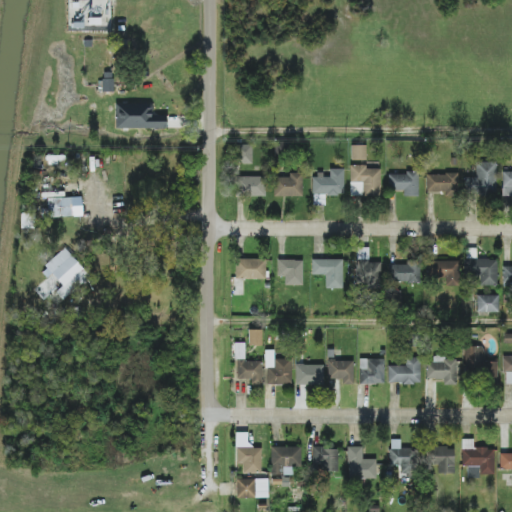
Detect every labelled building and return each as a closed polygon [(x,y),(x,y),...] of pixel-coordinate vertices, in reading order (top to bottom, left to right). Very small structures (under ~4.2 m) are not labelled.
[(103,92),(113,92),(112,72),(102,73),(103,92)] [(154,104),(116,103),(116,128),(167,129),(167,115),(154,115),(154,104)] [(252,164),(252,145),(239,145),(239,164),(252,164)] [(351,160),(366,160),(366,146),(351,145),(351,160)] [(496,162),(476,162),(475,178),(464,178),(464,196),(496,197),(496,162)] [(350,196),(380,197),(380,167),(350,167),(350,196)] [(344,169),(329,169),(329,175),(312,175),(312,195),(343,195),(344,169)] [(511,196),(511,171),(502,171),(502,196),(511,196)] [(302,197),(302,173),(289,173),(289,177),(274,177),(274,196),(302,197)] [(388,190),(403,190),(403,196),(418,196),(418,173),(388,173),(388,190)] [(458,197),(457,173),(426,175),(426,193),(444,192),(444,197),(458,197)] [(264,176),(235,177),(236,197),(265,196),(264,176)] [(325,205),(324,194),(313,195),(313,205),(325,205)] [(47,198),(48,217),(82,216),(81,197),(47,198)] [(63,299),(90,278),(67,249),(40,270),(63,299)] [(266,279),(265,259),(235,259),(236,279),(266,279)] [(342,260),(312,259),(311,275),(325,275),(325,288),(342,289),(342,260)] [(497,286),(497,259),(464,259),(464,276),(480,276),(480,285),(497,286)] [(302,285),(302,260),(278,260),(278,276),(285,276),(284,285),(302,285)] [(408,264),(389,265),(390,283),(420,282),(420,260),(408,261),(408,264)] [(381,261),(356,261),(355,288),(380,288),(381,261)] [(459,261),(425,261),(425,279),(445,278),(445,286),(459,286),(459,261)] [(511,266),(503,267),(503,287),(511,287),(511,266)] [(400,302),(400,293),(392,293),(392,302),(400,302)] [(476,312),(498,313),(498,295),(477,295),(476,312)] [(262,330),(248,330),(248,345),(262,346),(262,330)] [(245,343),(235,343),(235,379),(251,379),(251,383),(262,383),(262,361),(245,361),(245,343)] [(497,362),(484,362),(484,346),(463,347),(464,381),(497,380),(497,362)] [(291,359),(274,359),(274,350),(265,350),(266,384),(291,384),(291,359)] [(511,384),(511,355),(503,356),(504,384),(511,384)] [(387,366),(388,384),(420,383),(420,357),(405,358),(405,365),(387,366)] [(443,385),(456,385),(455,358),(426,359),(426,380),(443,379),(443,385)] [(384,384),(383,359),(359,359),(359,384),(384,384)] [(353,360),(328,360),(328,379),(342,379),(342,384),(353,384),(353,360)] [(323,385),(323,365),(296,365),(295,385),(323,385)] [(235,464),(243,464),(243,473),(261,473),(261,447),(247,447),(247,433),(236,432),(235,464)] [(400,448),(400,439),(389,440),(390,466),(399,465),(400,473),(418,473),(418,448),(400,448)] [(494,476),(494,448),(473,447),(473,439),(462,439),(461,467),(467,467),(467,476),(494,476)] [(347,478),(375,479),(376,459),(362,459),(362,446),(348,446),(347,478)] [(271,475),(293,475),(293,467),(301,467),(301,447),(271,447),(271,475)] [(454,447),(426,448),(426,465),(437,465),(438,474),(455,473),(454,447)] [(337,471),(338,448),(313,448),(312,471),(337,471)] [(499,470),(511,470),(511,453),(500,454),(499,470)] [(268,498),(268,479),(236,479),(236,498),(268,498)]
